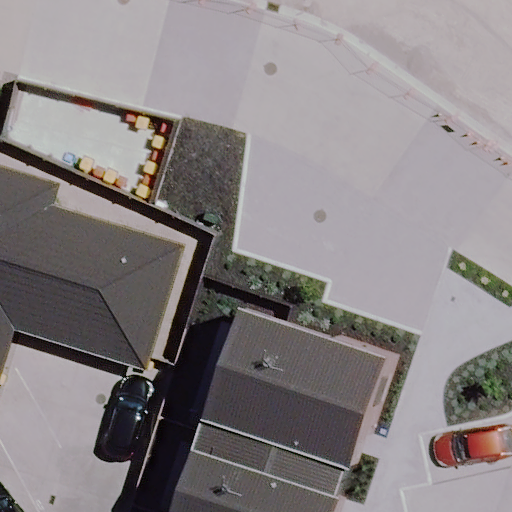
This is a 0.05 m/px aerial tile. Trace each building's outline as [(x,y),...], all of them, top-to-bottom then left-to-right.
[(43,0),(0,0),(0,100),(8,103),(43,0)] [(511,0),(362,0),(332,89),(487,142),(511,71),(511,0)] [(265,94),(136,38),(89,144),(218,201),(265,94)] [(0,511),(0,398),(17,342),(145,382),(187,245),(0,188),(0,511)] [(359,332),(231,293),(177,475),(299,511),(343,511),(370,422),(335,412),(359,332)] [(489,511),(511,451),(511,405),(417,371),(379,473),(484,511),(489,511)]
